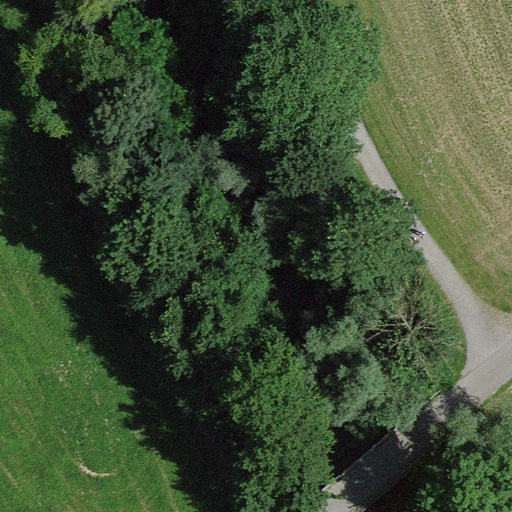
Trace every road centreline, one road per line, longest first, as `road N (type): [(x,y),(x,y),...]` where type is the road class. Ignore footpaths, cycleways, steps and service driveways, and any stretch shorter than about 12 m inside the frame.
road 1 (track): [(511,346),(438,266),(363,144),(307,0)]
road 2 (unclassified): [(511,359),(333,511)]
